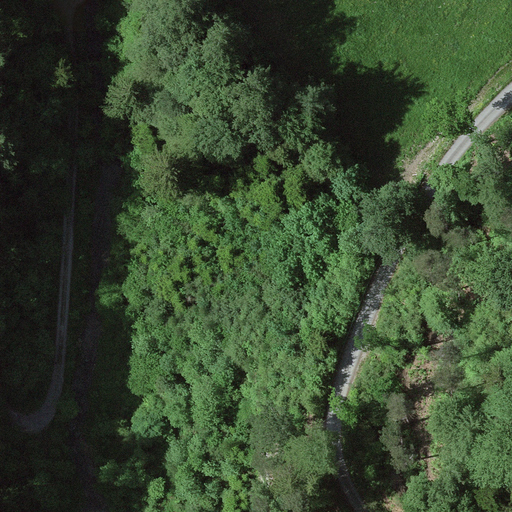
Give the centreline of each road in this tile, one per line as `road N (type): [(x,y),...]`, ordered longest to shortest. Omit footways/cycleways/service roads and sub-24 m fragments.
road 1 (track): [(511,93),(431,184),(370,309),(333,409),(332,440),(368,511)]
road 2 (track): [(0,403),(15,421),(32,424),(57,393),(72,0)]
